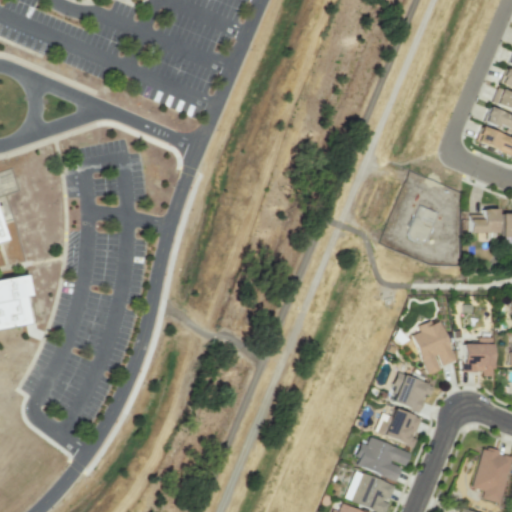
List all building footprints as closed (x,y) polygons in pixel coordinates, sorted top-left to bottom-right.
[(511,66),(511,50),(509,49),(503,63),(511,66)] [(511,89),(511,72),(502,68),(496,83),(511,89)] [(511,111),(511,94),(492,89),(487,104),(511,111)] [(479,121),(511,133),(511,116),(485,107),(479,121)] [(511,140),(478,125),(471,140),(505,155),(511,140)] [(492,208),(478,208),(478,214),(466,214),(466,232),(483,232),(483,239),(493,239),(492,208)] [(0,212),(9,239),(0,242),(0,212)] [(511,237),(511,213),(498,213),(498,237),(511,237)] [(424,242),(429,219),(411,215),(406,238),(424,242)] [(0,280),(23,276),(32,324),(0,330),(0,280)] [(436,321),(428,324),(427,320),(414,325),(417,331),(408,334),(423,374),(437,369),(436,366),(451,360),(436,321)] [(488,337),(475,337),(475,343),(458,343),(459,371),(479,371),(479,375),(489,375),(488,337)] [(428,385),(395,373),(385,401),(414,412),(421,394),(425,395),(428,385)] [(386,417),(379,414),(372,433),(409,447),(412,438),(408,437),(416,418),(389,408),(386,417)] [(349,464),(391,481),(397,466),(400,467),(405,453),(365,437),(362,445),(358,443),(349,464)] [(507,455),(478,448),(468,488),(479,491),(477,499),(496,503),(507,455)] [(373,511),(380,511),(385,501),(384,501),(390,485),(351,470),(340,499),(373,511)] [(360,511),(337,503),(334,511),(330,509),(328,511),(360,511)]
